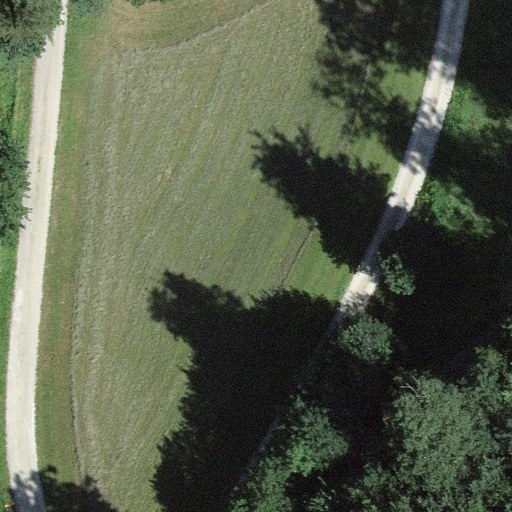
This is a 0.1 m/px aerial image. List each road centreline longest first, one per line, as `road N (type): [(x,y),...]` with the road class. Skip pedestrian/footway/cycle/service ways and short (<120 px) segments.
road 1 (track): [(247,511),(346,322),(465,0)]
road 2 (track): [(21,511),(12,350),(50,0)]
road 3 (track): [(511,336),(313,511)]
